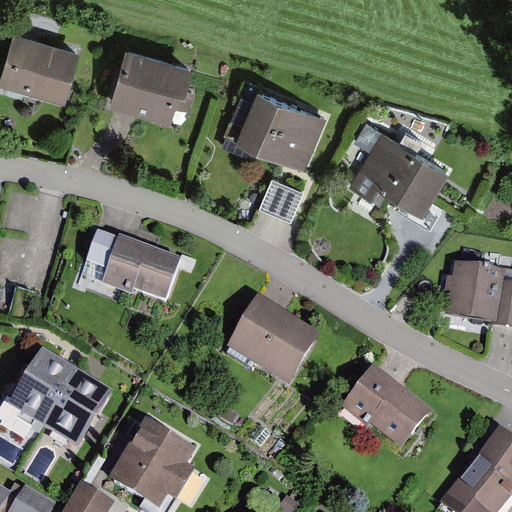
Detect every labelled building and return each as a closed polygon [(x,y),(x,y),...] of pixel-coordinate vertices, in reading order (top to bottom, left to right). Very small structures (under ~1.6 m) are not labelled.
[(79,47),(11,31),(0,74),(0,81),(67,97),(79,47)] [(188,69),(124,51),(109,102),(174,121),(188,69)] [(321,117),(244,89),(225,140),(303,168),(321,117)] [(446,170),(382,132),(354,179),(418,217),(446,170)] [(274,177),(264,207),(295,218),(306,188),(274,177)] [(180,264),(96,231),(80,271),(164,304),(180,264)] [(511,274),(450,265),(441,320),(511,330),(511,274)] [(321,343),(255,300),(226,344),(292,387),(321,343)] [(41,354),(0,414),(68,460),(109,400),(41,354)] [(430,412),(369,365),(341,401),(402,448),(430,412)] [(140,423),(101,476),(150,511),(162,511),(197,464),(140,423)] [(511,443),(494,429),(436,502),(448,511),(495,511),(511,491),(511,443)] [(84,483),(66,511),(113,511),(118,503),(84,483)] [(55,511),(59,505),(27,487),(12,511),(55,511)] [(0,510),(9,495),(0,490),(0,510)]
